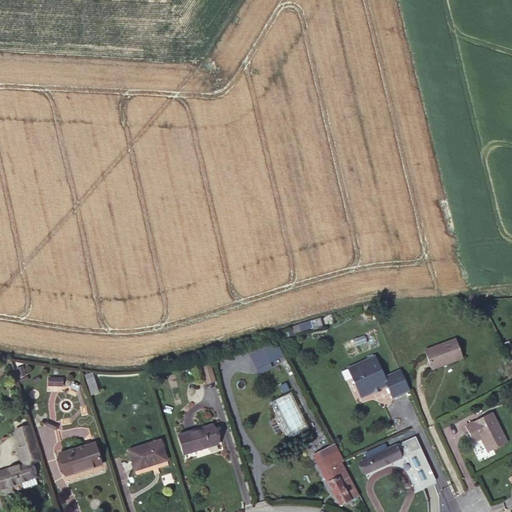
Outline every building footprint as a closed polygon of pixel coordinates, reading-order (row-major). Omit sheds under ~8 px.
[(264,350),(270,362),(283,355),(276,340),(262,346),(264,350)] [(456,340),(427,350),(433,369),(463,358),(456,340)] [(266,364),(270,362),(264,350),(260,352),(266,364)] [(389,383),(385,376),(376,354),(349,366),(362,395),(375,389),(382,386),(389,383)] [(212,365),(203,368),(208,385),(217,383),(212,365)] [(410,389),(402,369),(385,376),(389,383),(394,396),(410,389)] [(94,376),(85,379),(91,394),(99,392),(94,376)] [(290,391),(270,401),(289,438),(309,428),(290,391)] [(492,413),(466,426),(474,443),(481,439),(488,453),(507,443),(492,413)] [(212,424),(179,434),(184,453),(218,442),(212,424)] [(28,426),(17,430),(22,447),(33,443),(28,426)] [(160,439),(128,450),(135,470),(150,465),(150,464),(166,459),(160,439)] [(408,439),(387,449),(367,458),(360,462),(365,473),(413,451),(408,439)] [(94,443),(58,454),(64,474),(90,466),(90,467),(101,464),(94,443)] [(334,444),(324,449),(327,453),(336,449),(334,444)] [(367,458),(387,449),(385,444),(365,454),(367,458)] [(327,453),(324,449),(314,453),(339,504),(358,495),(340,460),(342,460),(336,449),(327,453)] [(31,462),(0,471),(0,487),(0,488),(36,477),(31,462)] [(96,474),(94,467),(63,475),(65,482),(96,474)]
